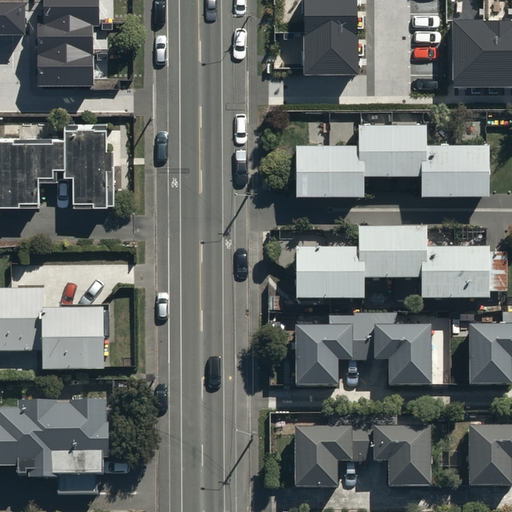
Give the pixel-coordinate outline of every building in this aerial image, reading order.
[(99,0),(43,0),(43,17),(38,17),(38,86),(93,86),(93,26),(100,26),(99,0)] [(357,0),(303,0),(304,74),(358,74),(357,0)] [(25,2),(0,2),(0,35),(25,35),(25,2)] [(511,19),(452,20),(453,88),(511,87),(511,19)] [(112,90),(80,91),(79,113),(112,113),(112,90)] [(357,132),(293,133),(293,185),(363,184),(363,164),(417,164),(417,186),(487,185),(487,133),(426,133),(425,114),(357,115),(357,132)] [(107,126),(0,127),(0,206),(39,206),(39,171),(71,170),(71,200),(107,199),(107,126)] [(296,241),(295,294),(363,295),(363,272),(420,273),(420,293),(509,295),(510,250),(488,250),(488,241),(424,240),(425,223),(357,221),(357,242),(296,241)] [(0,352),(41,352),(41,367),(101,368),(101,306),(44,306),(44,288),(0,287),(0,352)] [(500,323),(465,324),(466,387),(511,386),(511,360),(511,311),(500,312),(500,323)] [(334,324),(297,324),(297,386),(339,386),(339,364),(390,363),(390,387),(431,386),(431,326),(398,326),(398,317),(334,317),(334,324)] [(0,470),(107,470),(107,402),(0,401),(0,470)] [(507,425),(470,426),(471,487),(511,486),(511,415),(507,415),(507,425)] [(333,425),(295,425),(296,488),(338,488),(338,464),(387,464),(387,485),(431,485),(431,426),(398,426),(398,418),(333,419),(333,425)]
